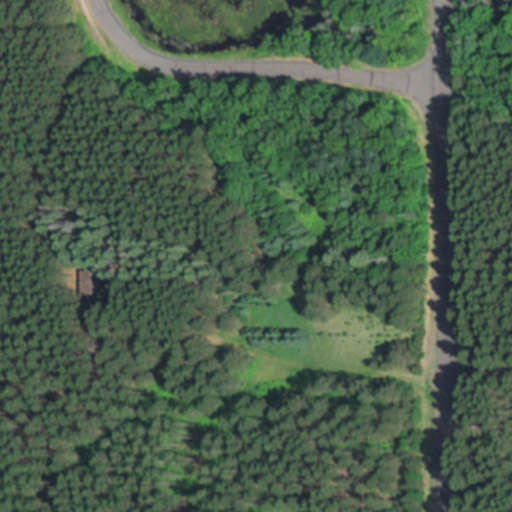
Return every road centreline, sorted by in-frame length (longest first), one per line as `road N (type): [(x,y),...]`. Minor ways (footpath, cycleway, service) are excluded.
road 1 (residential): [(445,511),(441,0)]
road 2 (residential): [(443,88),(308,68),(177,67),(143,58),(114,30),(100,0)]
